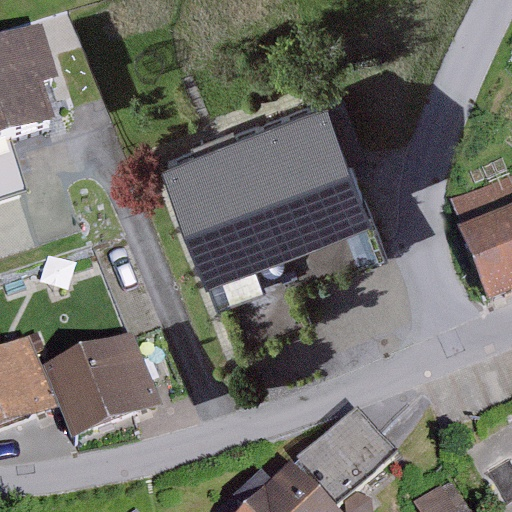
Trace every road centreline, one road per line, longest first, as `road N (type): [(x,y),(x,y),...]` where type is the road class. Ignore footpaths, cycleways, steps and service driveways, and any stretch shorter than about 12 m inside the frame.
road 1 (residential): [(0,483),(63,480),(226,434),(461,347)]
road 2 (residential): [(461,347),(424,251),(429,162),(498,0)]
